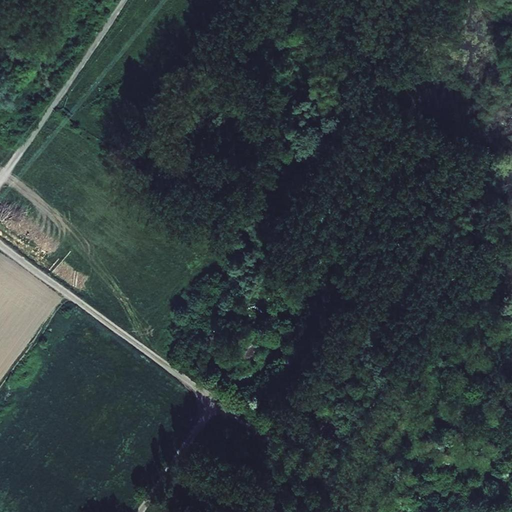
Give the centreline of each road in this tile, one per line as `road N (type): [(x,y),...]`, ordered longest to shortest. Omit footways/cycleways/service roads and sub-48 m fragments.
road 1 (track): [(0,244),(217,404)]
road 2 (track): [(217,404),(374,511)]
road 3 (track): [(217,404),(132,511)]
